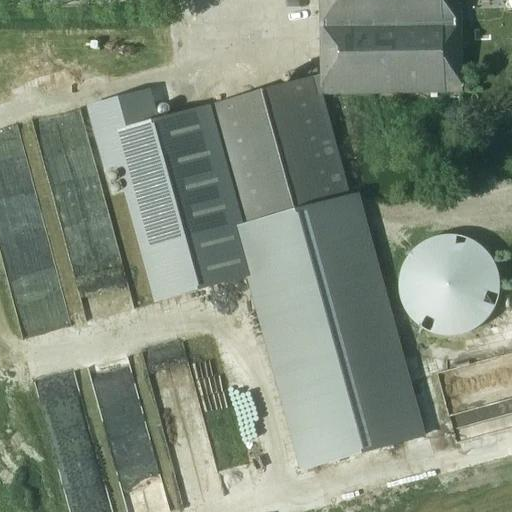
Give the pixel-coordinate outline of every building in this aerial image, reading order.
[(319,0),(322,75),(214,105),(247,225),(345,198),(316,95),(462,92),(459,0),(319,0)] [(203,10),(171,12),(173,57),(206,56),(203,10)] [(247,225),(214,105),(159,120),(151,89),(87,107),(105,171),(118,167),(155,303),(251,277),(238,227),(247,225)] [(407,105),(406,121),(434,121),(435,105),(407,105)] [(349,197),(345,198),(247,225),(243,226),(310,468),(416,439),(349,197)] [(117,244),(114,226),(70,234),(73,251),(117,244)] [(407,332),(497,329),(493,238),(404,241),(407,332)] [(462,399),(461,370),(444,370),(445,399),(462,399)] [(201,420),(199,372),(156,375),(159,422),(201,420)] [(460,439),(511,426),(511,398),(453,414),(460,439)]
